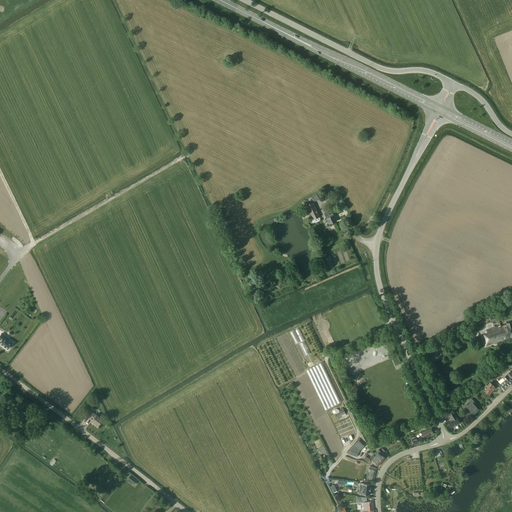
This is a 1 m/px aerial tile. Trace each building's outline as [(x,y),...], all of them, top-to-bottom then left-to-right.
[(320,217),(313,202),(306,205),(314,220),(320,217)] [(327,218),(330,224),(331,226),(334,225),(333,223),(337,222),(334,215),(332,210),(325,213),(327,218)] [(511,321),(507,323),(507,325),(499,327),(498,327),(487,330),(491,344),(508,339),(508,338),(511,336),(511,321)] [(291,332),(295,343),(299,341),(295,330),(291,332)] [(8,340),(9,340),(1,334),(0,335),(0,340),(0,341),(0,344),(8,350),(12,343),(8,340)] [(299,343),(305,355),(310,353),(304,341),(299,343)] [(323,362),(314,366),(331,407),(341,403),(323,362)] [(507,374),(503,377),(505,380),(500,384),(504,389),(511,383),(511,380),(511,379),(511,378),(511,372),(511,371),(507,374)] [(489,395),(496,388),(490,383),(487,386),(488,387),(485,391),(489,395)] [(474,414),(479,409),(475,405),(477,404),(472,399),(465,405),(474,414)] [(346,414),(343,407),(338,410),(339,412),(338,412),(337,409),(335,410),(336,413),(338,412),(340,416),(341,416),(346,414)] [(452,427),(460,423),(452,409),(443,414),(445,418),(449,415),(452,421),(449,423),(452,427)] [(102,420),(96,415),(89,410),(85,416),(89,419),(91,416),(94,418),(92,422),(97,426),(102,420)] [(417,438),(412,439),(414,445),(426,442),(425,438),(434,434),(431,428),(421,433),(417,436),(417,438)] [(360,451),(364,446),(359,441),(354,445),(355,446),(353,447),(357,451),(358,449),(360,451)] [(324,445),(318,448),(321,455),(327,452),(324,445)] [(385,458),(383,456),(384,455),(382,453),(380,451),(379,450),(375,454),(376,455),(379,458),(378,459),(382,462),(385,458)] [(379,458),(376,455),(375,456),(373,454),(370,457),(372,460),(379,466),(382,462),(378,459),(379,458)] [(367,472),(366,476),(368,477),(368,478),(374,479),(376,471),(376,468),(370,466),(368,472),(367,472)] [(128,480),(135,485),(139,480),(131,475),(128,480)] [(370,491),(371,491),(371,488),(370,488),(371,484),(360,483),(359,495),(362,495),(363,494),(369,495),(370,491)] [(373,502),(367,502),(367,497),(357,498),(357,503),(361,503),(362,511),(365,510),(369,510),(373,510),(373,502)]
